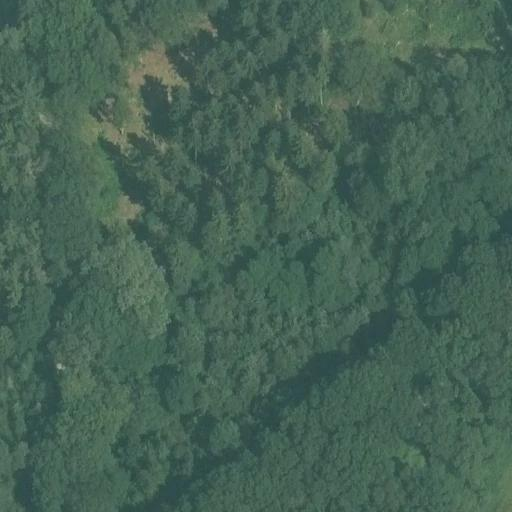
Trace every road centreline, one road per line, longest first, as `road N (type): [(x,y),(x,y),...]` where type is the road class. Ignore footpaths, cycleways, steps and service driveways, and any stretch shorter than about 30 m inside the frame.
road 1 (track): [(75,511),(33,0)]
road 2 (track): [(511,329),(286,511)]
